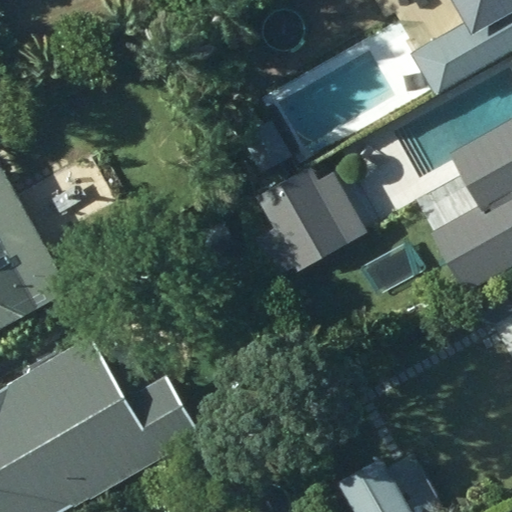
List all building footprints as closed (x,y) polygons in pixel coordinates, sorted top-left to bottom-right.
[(511,0),(449,0),(466,28),(511,1),(511,0)] [(511,160),(483,178),(511,225),(511,160)] [(0,318),(63,284),(0,170),(0,318)] [(370,230),(341,176),(252,224),(281,278),(370,230)] [(0,511),(52,511),(196,433),(163,373),(121,396),(86,333),(0,380),(0,511)] [(421,511),(451,498),(426,443),(342,481),(356,511),(421,511)]
